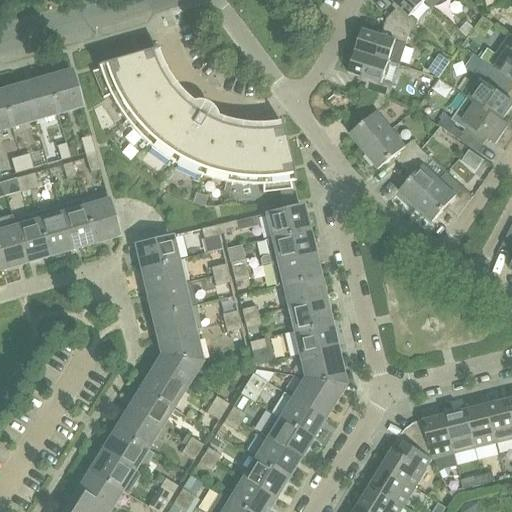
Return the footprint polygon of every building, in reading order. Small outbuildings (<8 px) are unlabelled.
[(391,0),(398,6),(386,19),(409,33),(418,23),(410,16),(425,0),(424,0),(391,0)] [(362,30),(355,52),(388,62),(395,42),(405,45),(409,33),(386,19),(381,36),(362,30)] [(511,43),(501,59),(487,49),(480,59),(483,61),(501,74),(508,64),(511,66),(511,43)] [(367,79),(363,92),(388,99),(392,86),(382,83),(388,62),(355,52),(348,73),(367,79)] [(148,55),(91,72),(102,99),(109,95),(112,100),(115,106),(117,108),(122,117),(126,122),(129,126),(134,131),(138,136),(143,140),(147,144),(151,148),(156,152),(164,157),(170,161),(174,164),(180,167),(183,168),(189,171),(195,173),(203,176),(209,178),(215,180),(222,181),(228,183),(238,184),(242,184),(251,185),(261,185),(262,193),(291,190),(277,131),(272,132),(272,129),(263,130),(255,130),(248,130),(240,129),(232,128),(224,126),(217,123),(210,120),(213,115),(212,112),(211,110),(209,108),(207,106),(205,105),(203,104),(200,103),(197,103),(194,103),(191,109),(185,105),(183,103),(179,100),(176,96),(171,91),(167,86),(164,82),(163,80),(160,76),(158,71),(155,64),(153,59),(150,60),(148,55)] [(460,94),(466,98),(467,98),(501,122),(501,121),(511,106),(511,102),(504,97),(507,93),(495,84),(501,74),(483,61),(460,94)] [(80,105),(71,74),(62,76),(62,75),(47,80),(56,112),(80,105)] [(47,80),(24,86),(33,119),(56,112),(47,80)] [(24,86),(0,93),(10,125),(33,119),(24,86)] [(363,92),(357,112),(365,122),(349,135),(364,152),(391,130),(377,113),(385,107),(388,99),(363,92)] [(0,93),(0,128),(10,125),(0,93)] [(467,98),(466,98),(451,120),(444,116),(437,125),(449,133),(455,123),(482,142),(485,138),(495,145),(508,126),(501,121),(501,122),(467,98)] [(402,168),(421,150),(413,140),(405,147),(391,130),(364,152),(378,170),(394,157),(402,168)] [(80,139),(86,158),(95,155),(90,136),(80,139)] [(61,161),(69,158),(65,144),(56,146),(61,161)] [(399,192),(415,207),(439,181),(423,167),(431,159),(421,150),(402,168),(412,177),(399,192)] [(23,171),(32,169),(28,154),(19,157),(23,171)] [(100,170),(95,155),(86,158),(90,173),(100,170)] [(15,174),(23,171),(19,157),(11,159),(15,174)] [(75,177),(71,162),(61,165),(66,180),(75,177)] [(34,173),(25,176),(29,190),(38,188),(34,173)] [(196,195),(202,184),(183,174),(177,184),(196,195)] [(25,176),(16,178),(20,193),(29,190),(25,176)] [(457,218),(473,197),(462,188),(455,196),(439,181),(415,207),(432,223),(446,208),(457,218)] [(117,233),(108,202),(105,193),(81,200),(93,241),(109,237),(108,236),(117,233)] [(81,200),(58,206),(70,248),(93,241),(81,200)] [(58,206),(35,213),(47,254),(70,248),(58,206)] [(267,214),(273,238),(305,230),(302,215),(301,215),(299,206),(267,214)] [(12,219),(15,229),(24,261),(47,254),(35,213),(12,219)] [(237,230),(234,221),(218,225),(220,234),(237,230)] [(203,238),(217,235),(220,234),(218,225),(200,229),(203,238)] [(511,225),(501,246),(511,250),(511,262),(509,269),(511,270),(511,225)] [(15,229),(0,233),(0,263),(1,268),(24,261),(15,229)] [(269,263),(278,261),(311,254),(305,230),(273,238),(264,240),(269,263)] [(219,248),(244,244),(242,232),(217,235),(219,248)] [(169,237),(137,244),(139,253),(138,253),(142,269),(175,261),(169,237)] [(278,261),(284,285),(317,277),(311,254),(278,261)] [(229,263),(231,272),(246,269),(244,259),(229,263)] [(142,269),(147,292),(180,285),(175,261),(142,269)] [(209,268),(212,277),(226,273),(224,264),(209,268)] [(231,272),(233,281),(248,278),(246,269),(231,272)] [(214,286),(229,282),(226,273),(212,277),(214,286)] [(284,285),(289,308),(322,300),(317,277),(284,285)] [(147,292),(153,316),(186,308),(180,285),(147,292)] [(289,308),(295,331),(328,324),(322,300),(289,308)] [(240,310),(243,319),(257,316),(254,306),(240,310)] [(153,316),(159,339),(191,331),(186,308),(153,316)] [(238,320),(236,311),(221,314),(223,324),(238,320)] [(243,319),(245,328),(260,325),(257,316),(243,319)] [(240,329),(238,320),(223,324),(226,333),(240,329)] [(295,331),(300,355),(333,347),(328,324),(295,331)] [(159,339),(162,355),(198,361),(191,331),(159,339)] [(262,339),(248,342),(251,351),(265,347),(262,339)] [(300,355),(306,378),(342,384),(333,347),(300,355)] [(162,355),(153,370),(182,387),(198,361),(162,355)] [(153,370),(141,390),(169,408),(182,387),(153,370)] [(306,378),(293,399),(322,417),(342,384),(306,378)] [(257,394),(244,386),(239,395),(253,402),(257,394)] [(141,390),(128,410),(157,428),(169,408),(141,390)] [(309,437),(322,417),(293,399),(283,393),(270,414),(272,415),(309,437)] [(215,396),(210,404),(223,412),(228,404),(215,396)] [(511,418),(507,400),(487,405),(496,444),(511,439),(511,418)] [(205,413),(218,420),(223,412),(210,404),(205,413)] [(487,405),(466,411),(475,449),(496,444),(487,405)] [(232,407),(227,415),(239,422),(244,414),(232,407)] [(128,410),(115,431),(144,449),(157,428),(128,410)] [(466,411),(445,416),(454,454),(475,449),(466,411)] [(227,415),(221,423),(235,431),(239,422),(227,415)] [(296,458),(309,437),(272,415),(260,435),(268,440),(296,458)] [(412,431),(405,442),(432,459),(454,454),(445,416),(423,421),(425,428),(412,431)] [(115,431),(103,452),(131,469),(144,449),(115,431)] [(197,453),(202,445),(190,437),(184,445),(197,453)] [(268,440),(255,461),(284,478),(296,458),(268,440)] [(392,450),(381,468),(414,489),(432,459),(405,442),(398,453),(392,450)] [(192,461),(197,453),(184,445),(179,453),(192,461)] [(206,448),(201,456),(214,463),(219,455),(206,448)] [(103,452),(90,472),(119,490),(131,469),(103,452)] [(201,456),(196,464),(210,472),(214,463),(201,456)] [(255,461),(243,481),(271,499),(284,478),(255,461)] [(381,468),(370,487),(403,507),(414,489),(381,468)] [(90,472),(77,493),(106,510),(119,490),(90,472)] [(484,484),(494,481),(492,473),(482,476),(484,484)] [(463,489),(484,484),(482,476),(461,481),(463,489)] [(172,494),(177,486),(164,478),(159,487),(172,494)] [(218,493),(217,494),(246,511),(262,511),(271,499),(243,481),(230,501),(218,493)] [(154,511),(160,511),(172,494),(159,487),(147,507),(154,511)] [(370,487),(358,505),(369,511),(400,511),(403,507),(370,487)] [(181,489),(176,497),(189,505),(193,496),(181,489)] [(77,493),(65,511),(104,511),(106,510),(77,493)] [(246,511),(217,494),(205,511),(246,511)] [(176,497),(171,505),(183,511),(184,511),(189,505),(176,497)] [(460,511),(476,511),(479,505),(463,501),(460,511)] [(432,511),(442,511),(445,508),(437,503),(432,511)]
